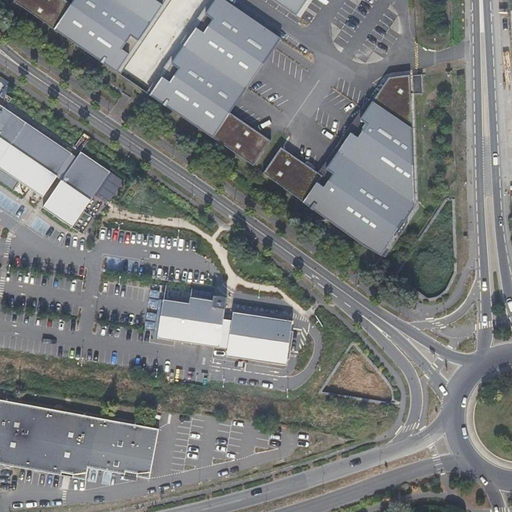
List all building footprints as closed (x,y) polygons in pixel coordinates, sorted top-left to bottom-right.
[(65,0),(13,0),(13,1),(116,72),(165,0),(73,0),(71,4),(65,0)] [(224,0),(214,0),(149,95),(253,166),(270,141),(230,113),(281,38),(224,0)] [(273,0),(296,15),(296,14),(300,17),(311,0),(273,0)] [(423,94),(422,75),(412,76),(413,94),(423,94)] [(368,99),(317,172),(280,146),(261,174),(381,256),(414,207),(408,77),(389,78),(372,102),(368,99)] [(0,156),(24,121),(0,105),(0,156)] [(72,154),(24,121),(0,156),(0,168),(42,198),(56,177),(72,154)] [(61,181),(42,208),(72,228),(110,172),(81,152),(77,158),(61,181)] [(56,177),(61,181),(77,158),(72,154),(56,177)] [(163,299),(157,339),(219,348),(223,319),(227,298),(214,296),(213,301),(190,297),(189,303),(163,299)] [(233,312),(232,320),(227,349),(226,357),(286,366),(293,321),(233,312)] [(232,320),(223,319),(219,348),(227,349),(232,320)] [(0,398),(0,462),(81,478),(84,465),(144,477),(154,428),(48,408),(0,398)]
